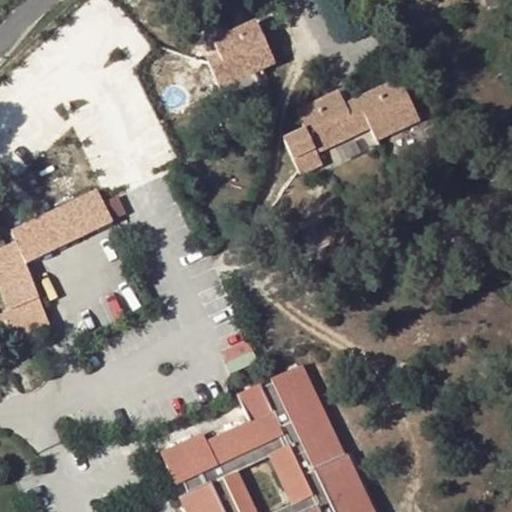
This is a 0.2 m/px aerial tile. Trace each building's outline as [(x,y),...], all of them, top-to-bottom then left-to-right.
[(339,0),(317,0),(334,44),(353,36),(339,0)] [(227,61),(212,68),(220,87),(274,63),(256,22),(214,41),(220,54),(223,52),(227,61)] [(208,59),(212,68),(227,61),(223,52),(220,54),(208,59)] [(400,79),(356,99),(359,105),(344,112),(341,106),(345,104),(339,92),(296,112),(304,129),(283,138),(299,173),(321,163),(314,151),(370,125),(375,138),(418,118),(400,79)] [(356,99),(345,104),(341,106),(344,112),(359,105),(356,99)] [(96,191),(12,232),(16,242),(0,249),(0,286),(9,310),(14,308),(38,299),(25,264),(111,222),(96,191)] [(14,308),(27,341),(50,332),(38,299),(14,308)] [(14,308),(9,310),(0,313),(13,347),(27,341),(14,308)] [(231,372),(257,361),(249,342),(223,353),(231,372)] [(161,454),(177,485),(182,482),(188,493),(182,496),(189,511),(367,511),(342,457),(299,366),(271,379),(272,383),(261,388),(259,385),(237,396),(250,422),(207,443),(203,435),(161,454)] [(342,457),(367,511),(375,511),(348,454),(342,457)]
